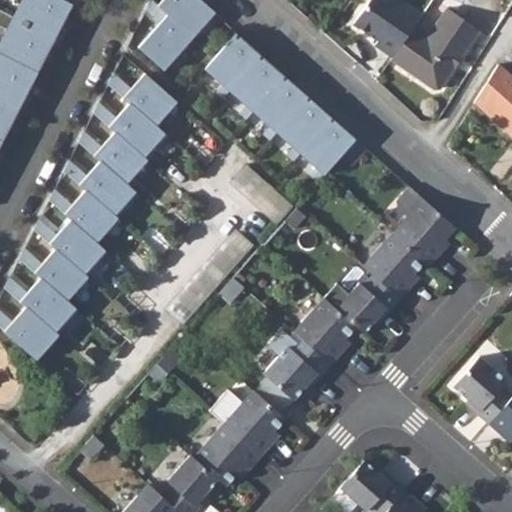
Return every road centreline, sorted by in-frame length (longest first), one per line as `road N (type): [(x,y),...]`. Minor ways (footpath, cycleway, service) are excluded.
road 1 (residential): [(242,0),(511,238)]
road 2 (residential): [(112,0),(0,220)]
road 3 (residential): [(378,398),(511,511)]
road 4 (residential): [(378,398),(485,281)]
road 5 (residential): [(277,511),(378,398)]
